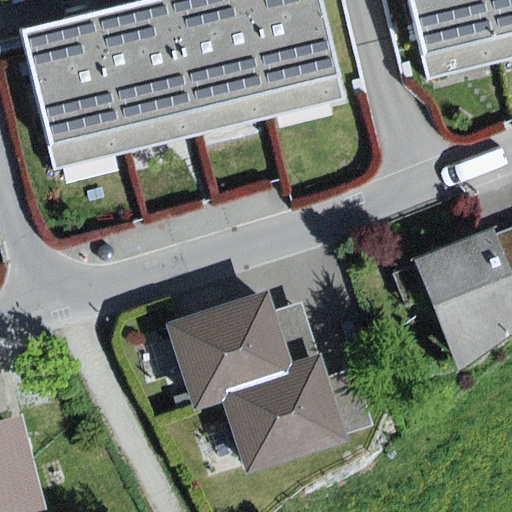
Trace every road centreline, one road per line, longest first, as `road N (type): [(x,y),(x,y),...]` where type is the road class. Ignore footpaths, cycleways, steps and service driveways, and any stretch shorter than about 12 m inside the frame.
road 1 (residential): [(511,147),(289,237),(60,300)]
road 2 (track): [(60,300),(164,511)]
road 3 (residential): [(60,300),(31,254),(0,134)]
